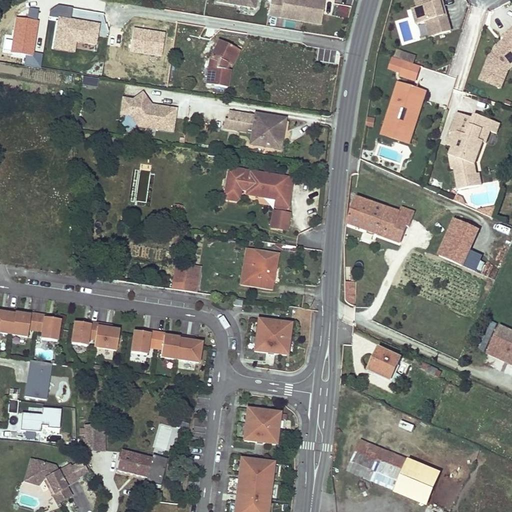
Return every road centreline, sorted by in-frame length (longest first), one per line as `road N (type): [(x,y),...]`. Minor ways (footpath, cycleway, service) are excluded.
road 1 (secondary): [(322,393),(358,46)]
road 2 (residential): [(219,378),(223,345),(208,319),(0,287)]
road 3 (residential): [(121,10),(358,46)]
road 4 (residential): [(204,511),(219,378)]
